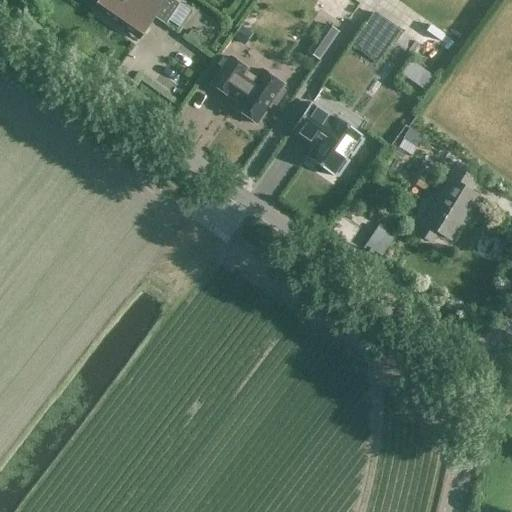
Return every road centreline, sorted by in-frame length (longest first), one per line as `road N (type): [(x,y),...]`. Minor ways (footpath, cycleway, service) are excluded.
road 1 (unclassified): [(483,375),(0,28)]
road 2 (tertiary): [(449,511),(483,375)]
